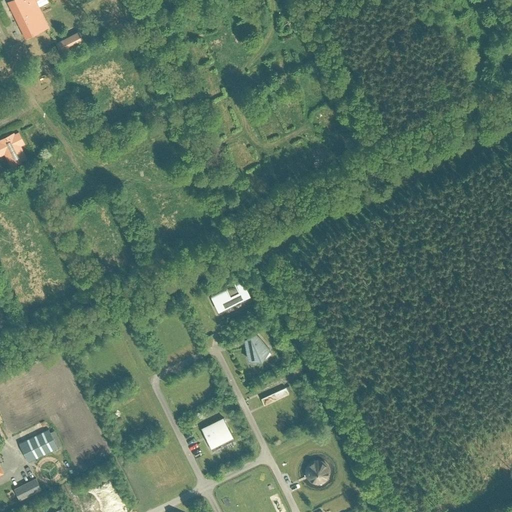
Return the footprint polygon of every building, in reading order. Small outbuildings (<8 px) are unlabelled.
[(8,0),(7,0),(26,38),(50,26),(37,0),(8,0)] [(443,0),(450,15),(456,12),(450,0),(443,0)] [(173,2),(163,7),(165,12),(176,7),(173,2)] [(206,26),(222,17),(218,10),(202,18),(206,26)] [(257,15),(245,20),(247,25),(259,19),(257,15)] [(463,20),(455,22),(458,35),(467,33),(463,20)] [(55,42),(60,51),(82,40),(78,31),(55,42)] [(191,63),(198,60),(192,43),(185,46),(191,63)] [(93,50),(95,59),(106,56),(104,47),(93,50)] [(475,48),(468,50),(472,64),(478,63),(475,48)] [(276,65),(278,71),(295,66),(293,60),(276,65)] [(57,68),(63,77),(74,70),(68,61),(57,68)] [(202,91),(212,90),(211,71),(201,72),(202,91)] [(141,94),(150,93),(150,86),(140,87),(141,94)] [(98,89),(89,93),(92,99),(101,96),(98,89)] [(296,90),(283,97),(288,106),(301,99),(296,90)] [(124,100),(127,111),(136,109),(133,98),(124,100)] [(322,114),(336,108),(334,103),(320,108),(322,114)] [(55,120),(64,117),(61,108),(53,110),(55,120)] [(105,110),(101,112),(107,123),(111,120),(105,110)] [(271,129),(270,112),(262,112),(263,130),(271,129)] [(62,126),(64,132),(73,128),(70,122),(62,126)] [(150,131),(155,140),(165,135),(161,125),(150,131)] [(335,137),(347,132),(344,126),(333,131),(335,137)] [(11,165),(27,157),(21,145),(25,143),(19,131),(15,132),(14,131),(0,138),(0,152),(1,154),(5,152),(11,165)] [(137,151),(146,146),(141,137),(132,142),(137,151)] [(319,141),(325,156),(331,153),(325,139),(319,141)] [(81,143),(76,144),(80,156),(85,154),(81,143)] [(123,146),(115,150),(119,160),(127,156),(123,146)] [(169,149),(173,160),(182,157),(178,146),(169,149)] [(238,147),(230,152),(238,166),(250,159),(247,154),(244,157),(238,147)] [(298,151),(302,166),(311,163),(306,148),(298,151)] [(92,158),(96,168),(107,163),(103,154),(92,158)] [(286,175),(292,173),(287,158),(281,160),(286,175)] [(56,185),(65,181),(62,173),(52,177),(56,185)] [(182,180),(187,189),(195,185),(191,176),(182,180)] [(10,193),(0,196),(0,201),(3,209),(15,205),(10,193)] [(193,204),(201,201),(199,195),(191,198),(193,204)] [(132,213),(142,208),(137,199),(128,204),(132,213)] [(27,210),(31,218),(39,213),(36,206),(27,210)] [(81,214),(71,218),(74,226),(85,222),(81,214)] [(140,221),(143,229),(152,225),(149,217),(140,221)] [(121,221),(114,222),(115,230),(122,229),(121,221)] [(174,238),(184,235),(181,223),(171,226),(174,238)] [(38,237),(47,233),(43,224),(34,228),(38,237)] [(164,234),(154,236),(156,247),(167,244),(164,234)] [(50,260),(58,255),(50,245),(43,251),(50,260)] [(0,251),(0,261),(11,257),(7,249),(0,251)] [(61,262),(52,266),(54,272),(63,268),(61,262)] [(0,271),(0,274),(3,282),(17,276),(13,266),(0,271)] [(225,286),(210,293),(218,311),(250,296),(242,278),(235,281),(234,279),(224,283),(225,286)] [(62,289),(69,294),(75,286),(68,281),(62,289)] [(43,294),(46,303),(54,300),(51,291),(43,294)] [(256,333),(244,339),(248,359),(261,359),(270,347),(256,333)] [(264,404),(289,393),(286,387),(262,398),(264,404)] [(233,436),(224,417),(202,428),(211,447),(233,436)] [(20,443),(28,460),(57,447),(49,429),(20,443)] [(183,479),(171,455),(147,467),(159,491),(183,479)] [(323,465),(321,465),(320,464),(319,464),(317,464),(316,463),(315,464),(314,464),(312,464),(311,465),(309,466),(308,468),(307,470),(306,472),(306,475),(307,478),(308,481),(310,483),(313,484),(316,485),(319,485),(322,483),(324,482),(326,480),(327,478),(327,475),(327,473),(327,471),(326,468),(324,467),(323,465)] [(36,477),(34,477),(14,488),(20,499),(41,488),(36,477)]
